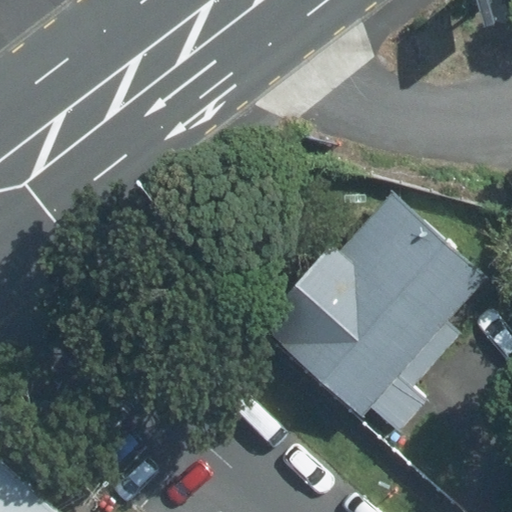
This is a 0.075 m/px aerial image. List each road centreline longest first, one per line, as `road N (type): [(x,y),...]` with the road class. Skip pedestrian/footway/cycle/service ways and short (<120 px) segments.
road 1 (residential): [(0,259),(281,511)]
road 2 (secondary): [(0,183),(236,0)]
